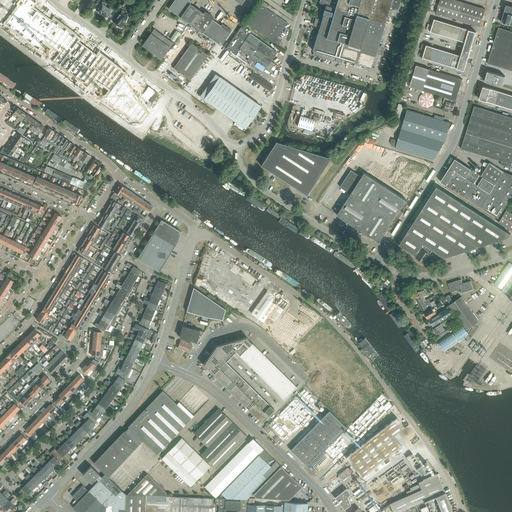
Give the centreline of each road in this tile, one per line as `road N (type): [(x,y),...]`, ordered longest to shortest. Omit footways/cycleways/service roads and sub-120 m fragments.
road 1 (unclassified): [(463,511),(424,440),(331,321),(209,235),(195,235)]
road 2 (unclassified): [(378,262),(452,145),(498,0)]
road 3 (residential): [(10,474),(80,406),(109,364),(148,274),(125,256)]
road 4 (residential): [(125,256),(83,327),(79,358),(0,443)]
road 5 (unclassified): [(332,511),(219,394),(187,374)]
road 6 (unclassified): [(378,262),(263,190),(232,151)]
road 7 (unclassified): [(232,151),(269,122),(305,0)]
road 8 (unclassified): [(47,495),(123,417),(155,361)]
road 9 (residential): [(187,374),(212,336),(240,326),(305,378)]
road 10 (unclassified): [(232,151),(205,116),(124,55)]
road 11 (unclassified): [(155,361),(195,235)]
road 12 (residential): [(120,174),(14,97)]
